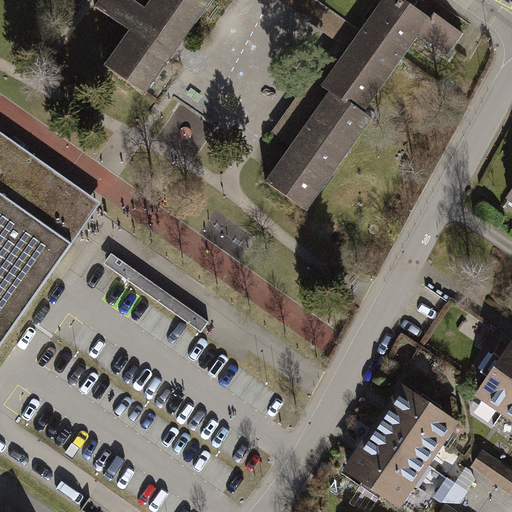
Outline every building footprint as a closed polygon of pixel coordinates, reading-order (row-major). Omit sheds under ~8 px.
[(150,0),(142,12),(125,0),(102,0),(93,13),(124,35),(102,66),(145,96),(213,0),(150,0)] [(262,186),(302,214),(322,187),(325,189),(372,124),(363,117),(419,38),(447,58),(462,37),(429,14),(425,20),(396,0),(378,0),(357,30),(344,49),(316,89),(326,96),(262,186)] [(274,0),(344,49),(357,30),(313,0),(274,0)] [(0,138),(0,349),(74,244),(44,224),(57,204),(69,186),(0,138)] [(99,206),(69,186),(57,204),(44,224),(74,244),(99,206)] [(211,326),(111,257),(101,272),(200,341),(211,326)] [(503,413),(511,399),(511,344),(478,395),(503,413)] [(457,423),(405,388),(390,410),(442,445),(457,423)] [(511,419),(511,399),(503,413),(511,419)] [(442,445),(390,410),(376,431),(428,466),(442,445)] [(428,466),(376,431),(362,452),(414,487),(428,466)] [(414,487),(362,452),(348,473),(400,508),(414,487)] [(511,471),(484,452),(473,468),(511,494),(511,471)] [(439,493),(459,506),(479,475),(468,468),(459,481),(450,476),(439,493)]
